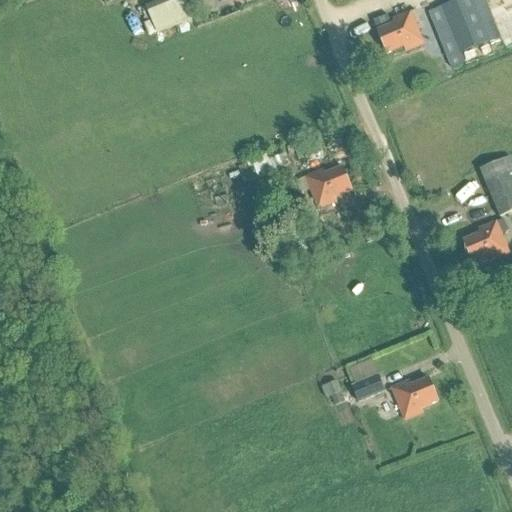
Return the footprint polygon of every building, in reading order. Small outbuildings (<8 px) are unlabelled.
[(193,21),(184,0),(165,0),(145,8),(157,36),(193,21)] [(292,0),(296,9),(315,1),(314,0),(292,0)] [(483,0),(464,0),(442,9),(461,57),(500,40),(483,0)] [(103,22),(116,25),(121,6),(108,3),(103,22)] [(406,53),(423,46),(416,27),(421,25),(416,13),(393,22),(395,26),(377,33),(387,56),(404,49),(406,53)] [(305,146),(271,159),(276,171),(309,158),(305,146)] [(504,167),(482,176),(498,219),(511,213),(511,188),(508,178),(510,178),(511,176),(511,166),(511,164),(505,166),(504,167)] [(335,200),(353,193),(344,169),(326,176),(324,172),(307,178),(318,211),(336,205),(335,200)] [(229,181),(235,199),(249,194),(243,177),(229,181)] [(492,263),(509,256),(496,225),(479,232),(481,236),(463,243),(472,266),(490,259),(492,263)] [(350,389),(357,406),(384,395),(377,378),(350,389)] [(438,404),(428,381),(411,388),(409,384),(392,391),(406,422),(422,415),(421,411),(438,404)]
